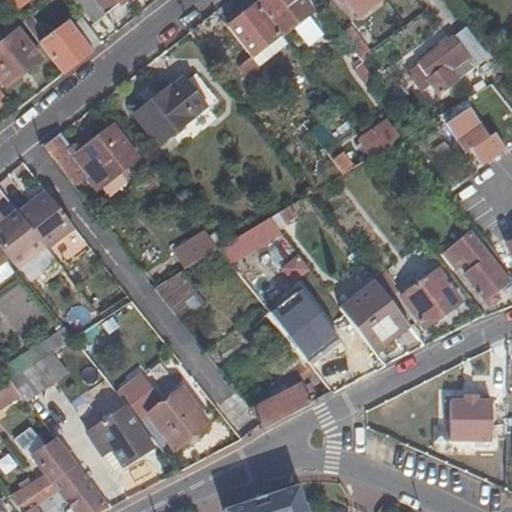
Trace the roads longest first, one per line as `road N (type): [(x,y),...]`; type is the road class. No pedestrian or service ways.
road 1 (residential): [(265,455),(324,415),(511,323)]
road 2 (residential): [(0,154),(195,0)]
road 3 (residential): [(265,455),(332,461),(450,511)]
road 4 (residential): [(156,511),(265,455)]
